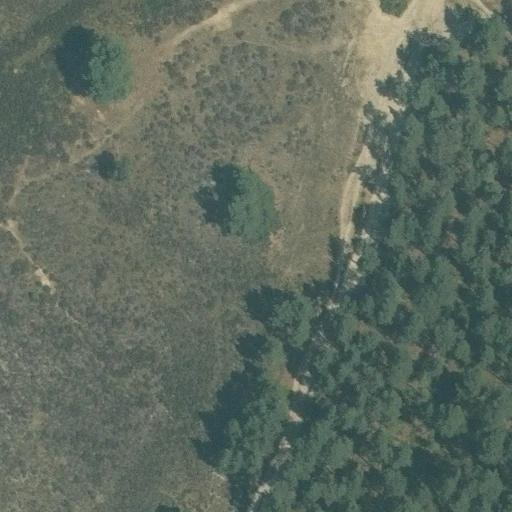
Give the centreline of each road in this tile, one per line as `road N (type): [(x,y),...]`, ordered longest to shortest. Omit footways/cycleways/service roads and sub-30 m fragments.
road 1 (track): [(269,511),(419,0)]
road 2 (track): [(304,405),(511,505)]
